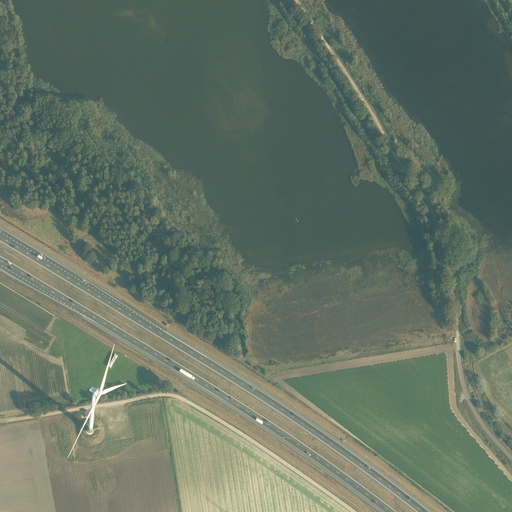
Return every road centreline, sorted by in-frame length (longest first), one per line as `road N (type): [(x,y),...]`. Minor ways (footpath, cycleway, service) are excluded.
road 1 (unclassified): [(511,462),(492,444),(464,392),(439,228),(293,0)]
road 2 (motorway): [(422,511),(249,388),(0,236)]
road 3 (motorway): [(0,260),(237,405),(389,511)]
road 4 (track): [(0,420),(175,395),(351,511)]
road 5 (track): [(244,359),(269,369),(456,342)]
